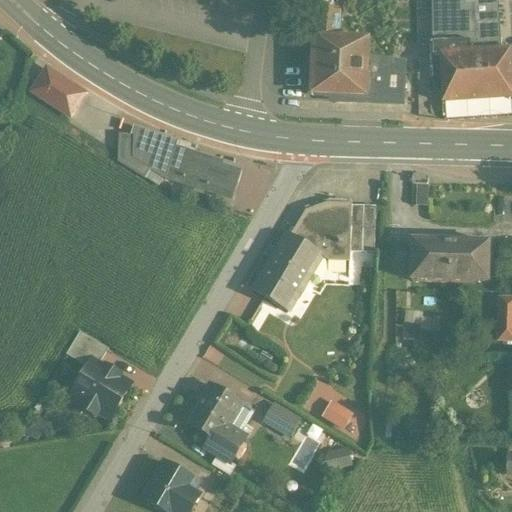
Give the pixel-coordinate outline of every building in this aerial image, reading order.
[(431,0),(432,77),(434,77),(441,77),(443,103),(511,98),(509,50),(500,50),(496,0),(431,0)] [(339,11),(314,10),(313,37),(338,39),(339,11)] [(338,39),(313,37),(310,95),(346,96),(346,101),(365,102),(366,97),(365,97),(366,62),(367,40),(338,39)] [(404,63),(366,62),(365,97),(366,97),(403,99),(404,63)] [(80,104),(75,100),(81,91),(47,69),(32,93),(31,93),(71,118),(80,104)] [(176,145),(133,131),(132,136),(133,136),(132,163),(117,162),(117,163),(145,179),(151,170),(165,179),(174,151),(175,151),(176,145)] [(132,136),(118,135),(117,162),(132,163),(133,136),(132,136)] [(241,172),(194,157),(197,148),(178,141),(176,145),(175,151),(174,151),(165,179),(165,180),(232,201),(241,172)] [(328,204),(305,212),(290,237),(321,256),(320,258),(327,262),(349,263),(349,253),(351,207),(351,205),(328,204)] [(375,207),(351,207),(349,253),(373,254),(375,207)] [(290,237),(286,234),(252,290),(287,312),(320,258),(321,256),(290,237)] [(489,243),(411,241),(410,281),(487,283),(489,243)] [(511,298),(498,298),(497,342),(511,342),(511,298)] [(108,350),(79,333),(66,356),(87,369),(92,362),(98,366),(108,350)] [(98,366),(92,362),(87,369),(70,398),(83,405),(81,409),(94,417),(97,413),(110,420),(130,386),(117,378),(119,376),(105,368),(104,369),(98,366)] [(252,412),(210,387),(187,425),(211,439),(205,449),(230,464),(233,458),(237,460),(240,458),(244,451),(245,447),(241,445),(245,439),(238,435),(252,412)] [(323,418),(345,429),(355,410),(333,399),(323,418)] [(298,421),(273,407),(264,422),(288,437),(298,421)] [(346,451),(329,455),(332,469),(349,466),(346,451)] [(176,511),(194,482),(164,465),(143,501),(162,511),(176,511)] [(203,487),(194,482),(176,511),(197,511),(202,505),(195,501),(203,487)]
